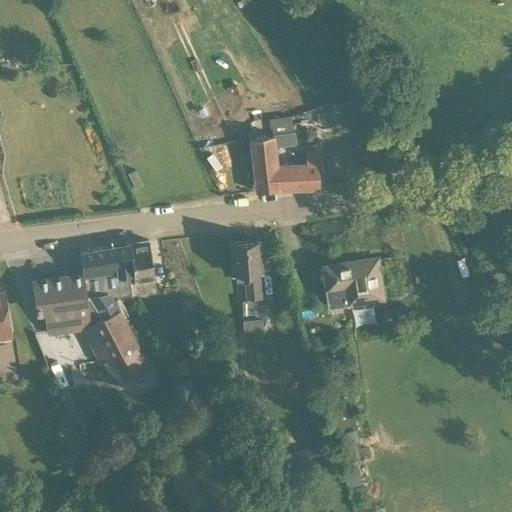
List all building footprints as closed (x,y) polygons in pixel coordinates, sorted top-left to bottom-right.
[(383,118),(379,94),(331,103),(336,127),(383,118)] [(258,192),(278,189),(319,187),(318,151),(303,152),(304,163),(276,164),(273,147),(293,144),(293,147),(294,146),(292,125),(290,118),(270,120),(272,136),(250,140),(258,192)] [(302,146),(311,145),(315,136),(309,129),(300,130),(296,139),(302,146)] [(260,298),(261,298),(256,240),(232,242),(233,275),(247,274),(248,283),(245,284),(246,298),(240,299),(242,332),(275,329),(273,301),(260,302),(260,298)] [(146,241),(129,244),(131,266),(134,281),(128,282),(128,284),(129,284),(131,296),(155,293),(153,282),(154,282),(146,241)] [(80,253),(82,274),(87,299),(101,317),(115,308),(106,294),(104,295),(99,272),(124,268),(126,284),(128,284),(128,282),(134,281),(131,266),(129,244),(80,253)] [(347,285),(349,303),(383,299),(378,259),(325,266),(328,286),(347,285)] [(87,299),(82,274),(32,281),(37,312),(45,311),(48,333),(83,329),(101,364),(113,358),(118,368),(141,356),(117,309),(116,310),(115,308),(101,317),(87,299)] [(0,338),(10,337),(3,293),(0,293),(0,338)] [(168,320),(155,324),(159,336),(172,332),(168,320)] [(158,371),(165,385),(222,356),(215,342),(158,371)] [(352,405),(350,406),(330,411),(345,466),(364,461),(358,441),(360,441),(356,428),(358,428),(352,405)] [(323,460),(319,445),(302,449),(307,464),(323,460)] [(325,479),(335,476),(332,468),(322,471),(325,479)]
